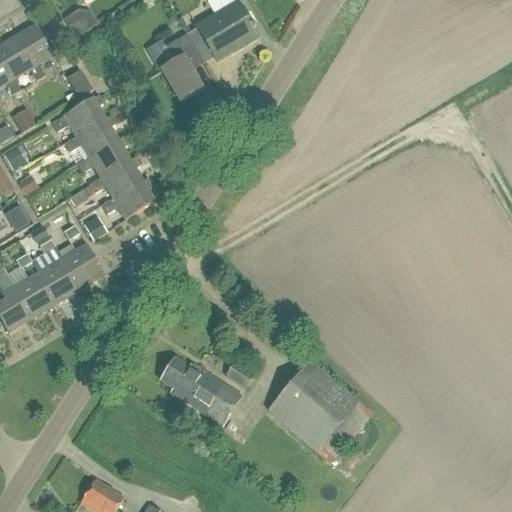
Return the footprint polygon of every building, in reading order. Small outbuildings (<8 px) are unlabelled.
[(197,31),(185,38),(199,61),(211,55),(216,64),(258,40),(237,5),(196,30),(197,31)] [(76,40),(90,31),(84,21),(77,25),(73,19),(66,23),(76,40)] [(34,28),(34,29),(5,46),(23,77),(30,73),(37,85),(46,80),(39,68),(53,60),(34,28)] [(174,66),(161,74),(179,105),(202,91),(188,68),(199,61),(185,38),(165,50),(174,66)] [(21,94),(14,83),(23,77),(5,46),(0,49),(0,91),(6,88),(13,99),(21,94)] [(79,102),(93,94),(81,74),(80,74),(67,82),(79,102)] [(105,124),(98,112),(104,108),(99,100),(52,128),(57,137),(69,130),(76,141),(76,142),(105,124)] [(118,145),(117,145),(110,132),(116,129),(111,120),(105,124),(76,142),(76,141),(64,148),(69,157),(81,150),(88,162),(88,163),(118,145)] [(0,135),(0,139),(5,147),(15,141),(9,130),(0,135)] [(130,166),(130,165),(122,153),(129,149),(124,141),(117,145),(118,145),(88,163),(88,162),(76,169),(82,178),(93,171),(100,183),(101,183),(130,166)] [(142,186),(135,174),(141,170),(136,162),(130,165),(130,166),(101,183),(100,183),(89,190),(94,199),(106,192),(112,203),(113,204),(142,186)] [(0,197),(1,199),(13,192),(7,181),(6,182),(0,184),(0,197)] [(113,204),(112,203),(101,210),(106,219),(118,212),(125,225),(155,208),(155,207),(147,194),(153,191),(148,182),(142,186),(113,204)] [(65,235),(70,244),(80,238),(75,230),(65,235)] [(45,258),(57,251),(52,243),(41,250),(45,258)] [(61,262),(80,293),(104,279),(86,248),(75,254),(71,247),(58,255),(62,262),(61,262)] [(21,272),(33,265),(28,257),(16,264),(21,272)] [(56,307),(80,293),(61,262),(38,276),(56,307)] [(0,284),(9,279),(4,271),(0,273),(0,284)] [(32,321),(56,307),(38,276),(14,290),(32,321)] [(0,322),(8,336),(32,321),(14,290),(0,298),(0,322)] [(188,370),(175,363),(161,385),(173,393),(171,397),(224,430),(243,400),(190,367),(188,370)] [(330,468),(373,418),(310,365),(267,414),(330,468)] [(245,391),(253,378),(234,366),(225,379),(245,391)] [(118,511),(125,502),(95,484),(81,506),(90,511),(118,511)]
